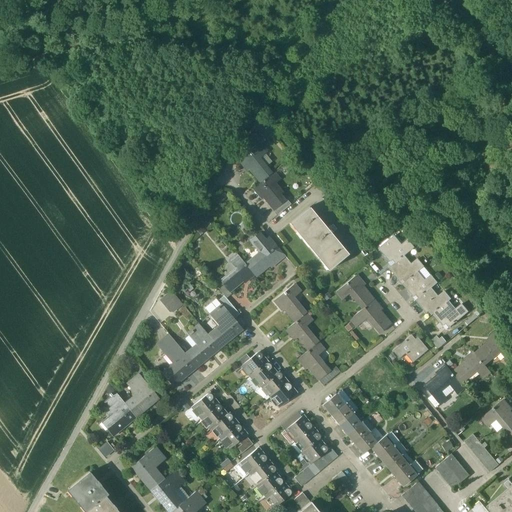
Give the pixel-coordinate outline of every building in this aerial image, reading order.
[(265,141),(253,126),(244,142),(251,151),(259,145),(260,145),(265,141)] [(259,145),(251,151),(239,161),(244,167),(246,166),(260,183),(271,174),(258,158),(266,152),(263,149),(269,145),(265,141),(260,145),(259,145)] [(260,183),(253,189),(258,195),(260,194),(274,211),(285,202),(272,186),(280,180),(273,173),(271,174),(260,183)] [(286,200),(285,202),(274,211),(278,215),(290,205),(286,200)] [(310,208),(290,225),(329,270),(348,254),(331,234),(336,229),(332,225),(327,229),(310,208)] [(260,234),(252,240),(257,246),(264,240),(260,234)] [(284,255),(269,237),(265,240),(280,259),(284,255)] [(402,246),(395,237),(379,250),(389,262),(392,260),(395,264),(404,256),(414,248),(408,241),(402,246)] [(265,256),(256,263),(254,260),(246,266),(254,275),(255,277),(273,263),(275,265),(281,260),(280,259),(265,240),(264,240),(257,246),(265,256)] [(229,278),(227,275),(220,281),(229,292),(246,278),(248,280),(254,275),(246,266),(237,255),(229,261),(238,271),(229,278)] [(412,265),(404,256),(395,264),(389,269),(399,281),(401,279),(405,283),(418,272),(424,268),(418,260),(412,265)] [(405,283),(402,285),(412,298),(415,295),(418,299),(431,289),(437,284),(431,276),(425,281),(418,272),(405,283)] [(356,276),(336,292),(343,300),(350,294),(363,309),(374,300),(359,283),(361,281),(356,276)] [(229,292),(220,281),(215,285),(226,298),(231,294),(229,292)] [(295,285),(275,301),(279,307),(281,306),(295,323),(306,314),(300,307),(297,309),(290,301),(301,292),(295,285)] [(418,299),(415,301),(425,314),(428,312),(431,316),(448,302),(451,300),(444,292),(438,297),(431,289),(418,299)] [(172,292),(162,300),(170,310),(180,301),(172,292)] [(218,301),(221,306),(222,305),(233,319),(239,314),(224,296),(218,301)] [(216,299),(206,308),(205,310),(210,315),(212,313),(217,310),(216,309),(218,307),(217,307),(219,305),(220,307),(221,306),(218,301),(216,299)] [(363,309),(353,317),(360,325),(367,318),(380,334),(391,325),(376,307),(378,306),(374,300),(363,309)] [(448,302),(433,314),(443,327),(445,324),(449,328),(468,313),(461,305),(455,310),(448,302)] [(233,319),(222,305),(221,306),(220,307),(219,305),(217,307),(218,307),(216,309),(217,310),(212,313),(221,324),(207,335),(217,347),(218,349),(233,337),(232,335),(240,328),(233,319)] [(310,338),(303,330),(313,322),(306,314),(295,323),(286,330),(291,336),(293,335),(307,352),(318,343),(312,336),(310,338)] [(198,343),(184,354),(194,366),(196,368),(210,356),(209,354),(217,347),(207,335),(199,325),(189,332),(198,343)] [(440,334),(431,340),(437,348),(446,342),(440,334)] [(492,341),(475,355),(484,366),(491,360),(488,358),(497,350),(505,360),(511,354),(511,353),(496,334),(491,339),(492,341)] [(414,340),(411,336),(392,352),(398,359),(404,354),(411,363),(427,351),(416,338),(414,340)] [(321,368),(314,359),(324,350),(318,343),(307,352),(298,359),(303,365),(305,364),(319,381),(328,373),(330,372),(324,365),(321,368)] [(167,351),(175,362),(161,373),(173,387),(187,375),(186,373),(194,366),(184,354),(176,344),(167,351)] [(250,359),(242,366),(251,377),(266,364),(261,358),(262,357),(262,355),(261,354),(260,353),(259,353),(257,353),(250,359)] [(469,360),(452,374),(461,385),(469,379),(466,376),(474,369),(483,379),(490,373),(484,366),(475,355),(473,353),(467,358),(469,360)] [(246,354),(237,362),(241,366),(242,366),(250,359),(246,354)] [(268,364),(266,364),(251,377),(260,388),(262,387),(275,375),(271,370),(271,368),(271,366),(270,365),(269,364),(268,364)] [(437,375),(424,386),(439,404),(446,399),(440,392),(448,385),(454,392),(462,386),(461,385),(452,374),(445,365),(435,373),(437,375)] [(340,372),(336,367),(330,372),(328,373),(332,378),(340,372)] [(149,377),(142,369),(137,372),(138,374),(144,381),(149,377)] [(275,375),(262,387),(270,398),(286,385),(281,379),(282,378),(282,376),(281,375),(281,374),(280,373),(278,373),(277,374),(275,375)] [(332,378),(328,373),(319,381),(323,386),(332,378)] [(137,393),(124,404),(134,416),(135,417),(150,406),(148,404),(157,397),(144,381),(138,374),(129,382),(137,393)] [(286,385),(270,398),(279,409),(295,396),(290,390),(291,389),(291,388),(291,386),(290,385),(289,385),(287,384),(286,385)] [(124,404),(115,393),(106,401),(115,412),(101,423),(112,436),(126,425),(125,423),(134,416),(124,404)] [(208,394),(207,394),(191,407),(201,419),(216,406),(211,400),(212,398),(211,397),(211,395),(210,394),(208,394)] [(343,406),(336,396),(322,407),(330,417),(343,406)] [(511,416),(509,412),(511,411),(503,401),(482,417),(489,425),(495,421),(502,429),(503,428),(509,434),(502,440),(509,449),(511,446),(511,416)] [(180,406),(183,412),(190,408),(187,402),(180,406)] [(218,405),(216,406),(201,419),(209,429),(211,428),(225,417),(220,411),(221,409),(221,408),(220,407),(219,406),(218,405)] [(343,406),(330,417),(338,426),(351,415),(343,406)] [(225,417),(211,428),(220,439),(236,426),(231,420),(232,419),(232,418),(232,417),(231,416),(230,415),(229,415),(228,415),(227,415),(225,417)] [(359,425),(351,415),(338,426),(346,436),(359,425)] [(306,424),(300,418),(285,430),(295,442),(310,429),(311,427),(310,426),(310,425),(309,424),(308,424),(307,424),(306,424)] [(359,425),(346,436),(354,446),(367,435),(359,425)] [(236,426),(220,439),(229,450),(239,441),(245,437),(240,431),(241,430),(241,428),(240,427),(240,426),(238,426),(237,426),(236,426)] [(310,429),(295,442),(304,453),(317,442),(319,440),(320,438),(319,436),(319,435),(317,435),(316,434),(315,435),(310,429)] [(376,444),(367,435),(354,446),(362,455),(371,449),(376,444)] [(472,435),(464,442),(468,446),(476,440),(472,435)] [(252,445),(245,437),(239,441),(242,444),(237,448),(242,453),(252,445)] [(392,447),(384,438),(376,444),(371,449),(379,458),(392,447)] [(476,440),(468,446),(471,451),(480,444),(476,440)] [(105,457),(113,449),(107,441),(98,448),(105,457)] [(304,453),(301,455),(310,465),(321,457),(325,453),(326,452),(327,450),(326,449),(325,448),(324,447),(323,447),(322,447),(317,442),(304,453)] [(480,444),(471,451),(475,455),(483,448),(480,444)] [(155,447),(133,466),(140,474),(138,476),(150,490),(152,489),(164,479),(152,465),(162,457),(155,447)] [(400,457),(392,447),(379,458),(386,468),(400,457)] [(483,448),(475,455),(479,460),(487,453),(483,448)] [(326,452),(325,453),(333,461),(337,458),(330,449),(326,452)] [(255,451),(240,463),(249,474),(265,462),(265,460),(265,459),(265,458),(264,457),(263,457),(262,456),(260,457),(255,451)] [(333,461),(325,453),(321,457),(328,465),(333,461)] [(487,453),(479,460),(482,464),(491,457),(487,453)] [(451,455),(443,462),(446,466),(455,459),(451,455)] [(328,465),(321,457),(316,460),(324,469),(328,465)] [(408,467),(400,457),(386,468),(395,478),(408,467)] [(491,457),(482,464),(486,469),(494,462),(491,457)] [(455,459),(446,466),(450,471),(458,464),(455,459)] [(324,469),(316,460),(312,464),(319,473),(324,469)] [(269,468),(265,462),(249,474),(258,485),(272,474),(273,473),(274,472),(274,471),(274,469),(273,468),(272,468),(271,467),(269,468)] [(443,462),(434,469),(438,473),(446,466),(443,462)] [(494,462),(486,469),(490,473),(498,466),(494,462)] [(319,473),(312,464),(310,465),(307,468),(314,476),(319,473)] [(458,464),(450,471),(453,475),(462,468),(458,464)] [(450,471),(446,466),(438,473),(441,477),(450,471)] [(408,467),(395,478),(403,487),(416,476),(408,467)] [(314,476),(307,468),(303,472),(310,480),(314,476)] [(462,468),(453,475),(457,479),(466,473),(462,468)] [(164,479),(152,489),(159,498),(157,499),(167,511),(171,511),(173,511),(183,503),(171,489),(182,480),(174,471),(164,479)] [(450,471),(441,477),(445,482),(453,475),(450,471)] [(310,480),(303,472),(298,475),(305,484),(310,480)] [(89,473),(69,490),(87,511),(105,496),(107,495),(89,473)] [(348,481),(341,473),(337,476),(344,485),(348,482),(348,481)] [(466,473),(457,479),(461,484),(469,477),(466,473)] [(258,485),(256,487),(265,498),(280,485),(281,484),(281,482),(280,481),(280,480),(279,480),(277,480),(276,480),(272,474),(258,485)] [(305,484),(298,475),(293,479),(301,488),(305,484)] [(453,475),(445,482),(449,486),(457,479),(453,475)] [(337,476),(332,480),(339,489),(344,485),(337,476)] [(457,479),(449,486),(452,491),(461,484),(457,479)] [(510,491),(489,509),(491,511),(511,511),(511,484),(509,481),(505,485),(510,491)] [(352,487),(348,482),(344,485),(339,489),(343,494),(352,487)] [(417,482),(409,489),(413,494),(421,487),(417,482)] [(280,485),(265,498),(274,508),(289,496),(290,494),(290,493),(289,492),(288,491),(286,490),(285,491),(280,485)] [(421,487),(413,494),(416,499),(425,492),(421,487)] [(413,494),(409,489),(400,496),(404,501),(413,494)] [(183,503),(173,511),(174,511),(194,511),(193,510),(203,502),(195,492),(183,503)] [(425,492),(416,499),(420,503),(429,496),(425,492)] [(306,499),(302,494),(294,501),(298,506),(306,499)] [(413,494),(404,501),(408,506),(416,499),(413,494)] [(87,511),(85,511),(117,511),(105,496),(87,511)] [(429,496),(420,503),(424,507),(432,500),(429,496)] [(309,503),(306,499),(298,506),(301,510),(309,503)] [(416,499),(408,506),(412,510),(420,503),(416,499)] [(432,500),(424,507),(427,511),(436,505),(432,500)] [(301,510),(298,511),(316,511),(309,503),(301,510)] [(420,503),(412,510),(413,511),(417,511),(424,507),(420,503)] [(487,511),(480,503),(471,510),(472,511),(487,511)]
